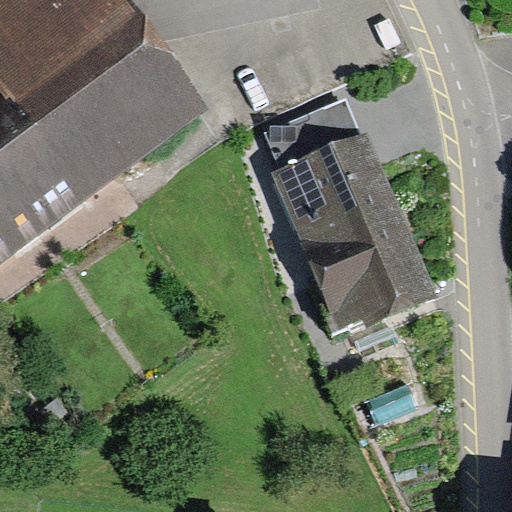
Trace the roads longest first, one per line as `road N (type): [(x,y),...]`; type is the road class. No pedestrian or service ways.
road 1 (residential): [(482,511),(485,354),(469,125)]
road 2 (residential): [(469,125),(424,0)]
